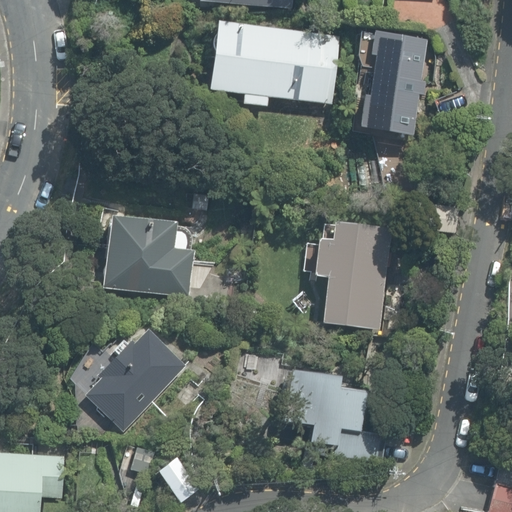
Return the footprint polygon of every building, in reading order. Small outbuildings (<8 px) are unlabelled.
[(197,0),(197,2),(290,9),(290,0),(197,0)] [(242,104),(265,107),(266,98),(329,106),(338,37),(215,22),(207,91),(243,95),(242,104)] [(357,128),(409,137),(416,95),(422,96),(424,82),(419,81),(426,41),(372,32),(368,54),(373,55),(366,97),(362,96),(357,128)] [(459,37),(442,43),(458,87),(443,92),(457,131),(488,120),(459,37)] [(394,155),(368,158),(371,186),(397,183),(394,155)] [(410,230),(454,234),(457,207),(412,203),(410,230)] [(101,288),(186,296),(191,250),(188,250),(188,243),(189,240),(188,238),(188,237),(187,235),(187,233),(186,232),(184,230),(183,229),(181,228),(180,228),(178,227),(172,227),(172,222),(108,216),(101,288)] [(319,324),(377,330),(377,327),(384,328),(392,252),(386,252),(388,229),(330,223),(328,241),(316,239),(311,277),(325,278),(319,324)] [(83,394),(122,431),(183,366),(145,330),(132,343),(130,341),(97,376),(99,378),(83,394)] [(331,456),(380,462),(383,435),(357,432),(362,392),(335,388),(336,377),(286,370),(279,422),(308,425),(306,446),(332,449),(331,456)] [(0,511),(36,511),(37,497),(60,497),(62,455),(0,452),(0,511)] [(156,471),(179,502),(197,489),(174,458),(156,471)] [(511,463),(500,460),(494,484),(511,487),(511,463)] [(511,511),(511,487),(494,484),(487,511),(511,511)]
